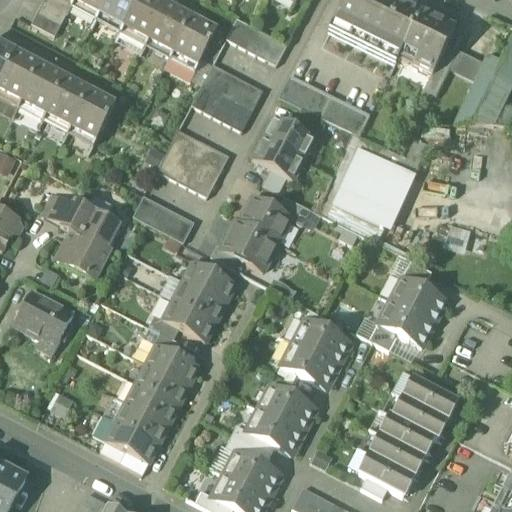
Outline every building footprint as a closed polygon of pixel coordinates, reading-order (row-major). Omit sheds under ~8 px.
[(70,8),(54,0),(44,0),(41,7),(64,19),(70,8)] [(74,0),(54,0),(70,8),(72,5),(74,0)] [(107,0),(74,0),(72,5),(97,19),(107,0)] [(138,0),(107,0),(97,19),(122,32),(138,0)] [(166,9),(148,0),(138,0),(122,32),(147,45),(166,9)] [(418,18),(380,0),(345,0),(328,35),(394,67),(396,63),(418,18)] [(64,19),(41,7),(35,18),(59,30),(64,19)] [(166,9),(147,45),(172,57),(190,22),(166,9)] [(59,30),(35,18),(30,28),(53,41),(59,30)] [(443,31),(418,18),(396,63),(430,80),(431,80),(444,54),(454,34),(444,29),(443,31)] [(216,35),(190,22),(172,57),(198,71),(216,35)] [(246,30),(236,24),(225,45),(236,50),(246,30)] [(256,35),(246,30),(236,50),(245,55),(256,35)] [(256,35),(245,55),(255,61),(266,40),(256,35)] [(511,112),(497,112),(511,80),(511,38),(499,66),(486,60),(481,72),(472,90),(454,129),(511,131),(511,112)] [(266,40),(255,61),(265,66),(275,45),(266,40)] [(275,45),(265,66),(275,71),(286,51),(275,45)] [(0,85),(15,57),(0,49),(0,85)] [(444,54),(431,80),(430,80),(422,97),(434,102),(446,78),(455,60),(444,54)] [(39,70),(15,57),(0,85),(0,95),(20,106),(39,70)] [(481,72),(455,60),(446,78),(472,90),(481,72)] [(64,83),(39,70),(20,106),(46,119),(64,83)] [(222,76),(212,70),(201,91),(212,96),(222,76)] [(232,81),(222,76),(212,96),(221,101),(232,81)] [(242,86),(232,81),(221,101),(231,106),(242,86)] [(368,121),(289,81),(277,103),(323,125),(358,142),(368,121)] [(89,96),(64,83),(46,119),(70,132),(89,96)] [(242,86),(231,106),(241,112),(251,91),(242,86)] [(212,96),(201,91),(190,111),(201,117),(212,96)] [(251,91),(241,112),(251,117),(262,97),(251,91)] [(114,109),(89,96),(70,132),(95,145),(114,109)] [(212,96),(201,117),(210,122),(221,101),(212,96)] [(221,101),(210,122),(220,127),(231,106),(221,101)] [(231,106),(220,127),(230,132),(241,112),(231,106)] [(241,112),(230,132),(241,138),(251,117),(241,112)] [(323,125),(300,115),(291,133),(313,144),(323,125)] [(291,133),(274,124),(262,146),(303,166),(314,144),(313,144),(291,133)] [(188,141),(177,136),(167,156),(177,162),(188,141)] [(188,141),(177,162),(187,167),(198,146),(188,141)] [(198,146),(187,167),(197,172),(207,151),(198,146)] [(303,166),(262,146),(252,167),(292,188),(303,166)] [(207,151),(197,172),(206,177),(217,157),(207,151)] [(0,156),(0,155),(0,175),(9,179),(16,163),(0,156)] [(177,162),(167,156),(156,177),(166,182),(177,162)] [(359,156),(333,212),(378,232),(403,176),(359,156)] [(228,162),(217,157),(206,177),(217,183),(228,162)] [(177,162),(166,182),(176,188),(187,167),(177,162)] [(187,167),(176,188),(186,193),(197,172),(187,167)] [(197,172),(186,193),(196,198),(206,177),(197,172)] [(206,177),(196,198),(206,203),(217,183),(206,177)] [(71,211),(51,201),(40,222),(61,232),(71,211)] [(87,213),(83,221),(99,229),(102,221),(107,223),(113,212),(93,202),(87,213)] [(153,208),(143,202),(132,223),(142,228),(153,208)] [(309,216),(283,203),(275,217),(290,225),(289,226),(301,232),(309,216)] [(275,217),(251,204),(238,228),(238,229),(277,249),(289,226),(290,225),(275,217)] [(87,213),(74,206),(71,211),(61,232),(59,235),(67,239),(63,247),(87,259),(93,247),(107,254),(108,254),(120,231),(107,223),(102,221),(99,229),(83,221),(87,213)] [(163,213),(153,208),(142,228),(152,233),(163,213)] [(173,218),(163,213),(152,233),(162,238),(173,218)] [(18,224),(0,214),(0,255),(1,256),(18,224)] [(173,218),(162,238),(172,244),(182,223),(173,218)] [(193,228),(182,223),(172,244),(182,249),(193,228)] [(277,249),(238,229),(238,228),(235,226),(220,254),(220,255),(237,264),(263,277),(277,249)] [(445,248),(451,229),(441,226),(435,245),(445,248)] [(446,251),(467,257),(473,234),(451,229),(446,251)] [(87,259),(63,247),(54,265),(94,286),(110,255),(107,254),(93,247),(87,259)] [(237,264),(220,255),(220,254),(216,252),(210,263),(231,275),(237,264)] [(430,277),(409,267),(401,283),(421,294),(422,293),(430,277)] [(235,290),(193,268),(182,288),(224,310),(235,290)] [(421,294),(401,283),(389,306),(433,330),(445,307),(432,300),(433,299),(422,293),(421,294)] [(224,310),(182,288),(172,307),(215,329),(224,310)] [(72,320),(30,297),(12,332),(39,346),(41,341),(55,352),(72,320)] [(433,330),(389,306),(377,329),(397,340),(397,342),(408,347),(409,346),(421,353),(433,330)] [(215,329),(172,307),(162,326),(178,335),(204,349),(215,329)] [(322,322),(312,317),(306,327),(316,332),(322,322)] [(178,335),(162,326),(154,321),(148,333),(159,339),(173,346),(178,335)] [(306,327),(304,326),(292,349),(339,373),(346,360),(343,359),(348,349),(316,332),(306,327)] [(397,340),(377,329),(368,346),(389,357),(397,342),(397,340)] [(159,339),(148,333),(145,338),(146,338),(138,353),(151,359),(155,351),(153,350),(159,339)] [(173,346),(159,339),(153,350),(155,351),(156,350),(172,359),(178,348),(173,346)] [(339,373),(292,349),(280,371),(325,394),(330,385),(332,386),(339,373)] [(172,359),(156,350),(155,351),(151,359),(145,370),(188,392),(198,373),(172,359)] [(188,392),(145,370),(135,389),(177,411),(188,392)] [(456,406),(412,383),(402,403),(446,426),(456,406)] [(177,411),(135,389),(125,408),(167,431),(177,411)] [(313,415),(269,392),(257,415),(304,439),(311,426),(309,425),(313,415)] [(446,426),(402,403),(392,421),(391,422),(433,444),(433,445),(435,446),(446,426)] [(167,431),(125,408),(115,428),(157,450),(167,431)] [(304,439),(257,415),(246,436),(246,437),(274,452),(290,460),(295,451),(297,452),(304,439)] [(433,444),(391,422),(392,421),(389,420),(379,440),(423,463),(433,445),(433,444)] [(157,450),(115,428),(105,448),(146,469),(147,470),(157,450)] [(274,452),(246,437),(246,436),(236,431),(230,442),(268,463),(274,452)] [(423,463),(379,440),(368,459),(413,482),(423,463)] [(268,463),(230,442),(223,454),(234,459),(234,458),(263,473),(268,463)] [(146,469),(105,448),(100,458),(140,480),(146,469)] [(263,473),(234,458),(234,459),(223,481),(270,505),(276,492),(274,491),(279,482),(263,473)] [(413,482),(368,459),(358,479),(366,483),(387,494),(402,502),(413,482)] [(0,471),(0,511),(11,511),(25,484),(0,471)] [(266,511),(270,505),(223,481),(211,502),(211,503),(227,511),(266,511)] [(387,494),(366,483),(360,494),(381,505),(387,494)] [(511,511),(511,486),(504,500),(500,498),(493,511),(511,511)] [(305,511),(313,499),(302,493),(292,511),(305,511)] [(227,511),(211,503),(211,502),(201,497),(195,509),(201,511),(227,511)] [(106,511),(107,510),(86,499),(81,510),(84,511),(106,511)] [(319,511),(323,504),(313,499),(305,511),(319,511)]
